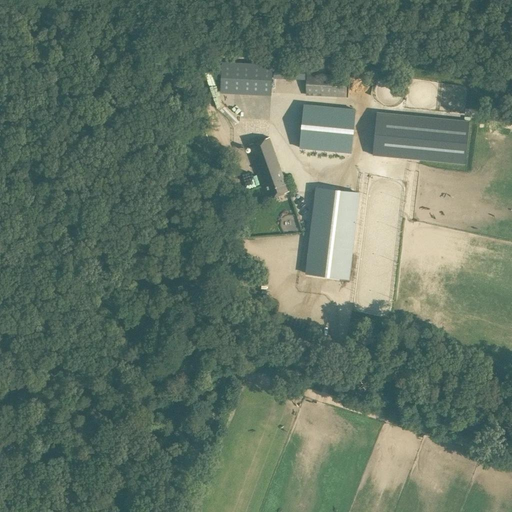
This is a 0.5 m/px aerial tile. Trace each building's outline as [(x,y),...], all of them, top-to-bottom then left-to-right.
[(273,78),(304,80),(305,60),(274,59),(274,62),(273,78)] [(222,63),(222,72),(221,92),(269,94),(270,72),(270,65),(222,63)] [(305,95),(347,97),(347,75),(306,73),(305,95)] [(303,105),(299,147),(351,152),(355,110),(303,105)] [(470,121),(377,113),(373,155),(465,164),(470,121)] [(265,184),(264,184),(269,198),(288,191),(283,177),(269,137),(249,144),(261,177),(262,176),(265,184)] [(355,168),(352,185),(360,187),(363,169),(355,168)] [(316,189),(305,273),(349,278),(359,194),(316,189)]
